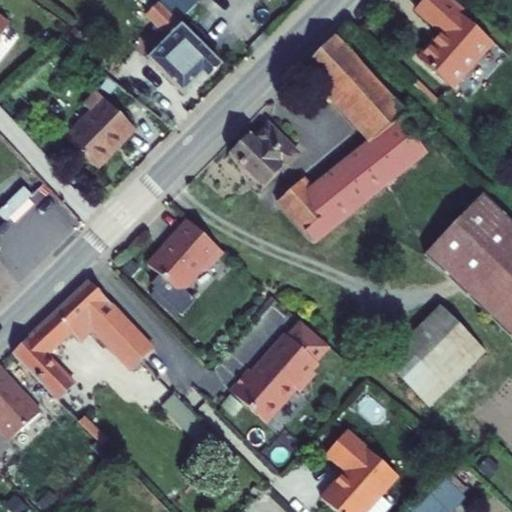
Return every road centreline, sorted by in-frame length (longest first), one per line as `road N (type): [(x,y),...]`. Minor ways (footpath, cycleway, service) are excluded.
road 1 (secondary): [(338,0),(81,255)]
road 2 (residential): [(81,255),(155,333),(200,407),(278,486)]
